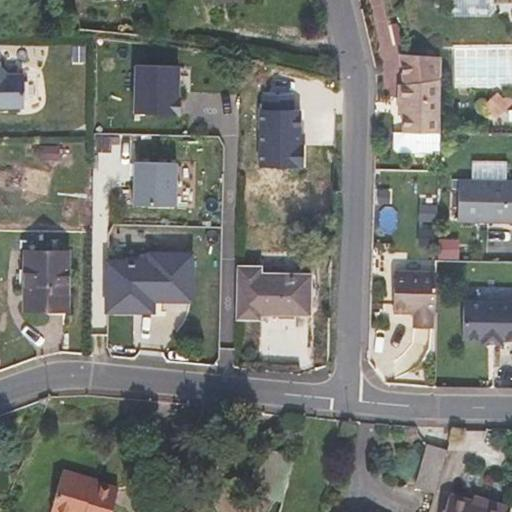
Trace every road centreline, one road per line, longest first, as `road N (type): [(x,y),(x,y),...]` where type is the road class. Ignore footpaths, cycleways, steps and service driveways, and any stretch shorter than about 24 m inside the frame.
road 1 (residential): [(339,0),(357,95),(347,400)]
road 2 (residential): [(347,400),(88,372),(0,392)]
road 3 (residential): [(511,408),(347,400)]
